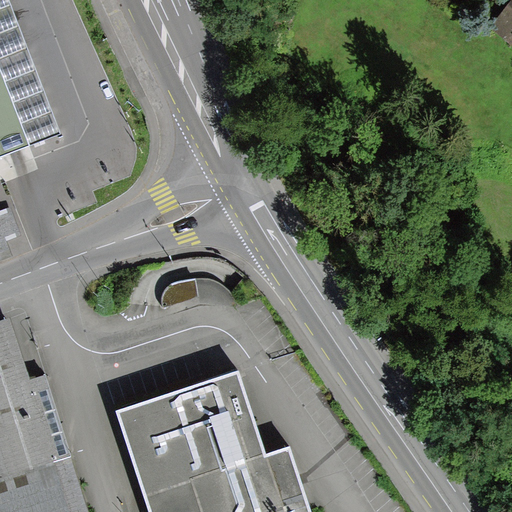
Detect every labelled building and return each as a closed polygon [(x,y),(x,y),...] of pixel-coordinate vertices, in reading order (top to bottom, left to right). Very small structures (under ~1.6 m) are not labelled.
[(0,0),(0,68),(30,144),(61,132),(8,0),(0,0)] [(511,0),(490,28),(511,44),(511,0)] [(0,155),(15,150),(30,144),(0,68),(0,155)] [(0,263),(13,259),(7,243),(20,238),(10,211),(0,214),(0,263)] [(0,511),(86,511),(66,449),(57,452),(12,315),(0,318),(0,511)] [(316,511),(294,442),(271,449),(244,367),(116,408),(149,511),(316,511)]
